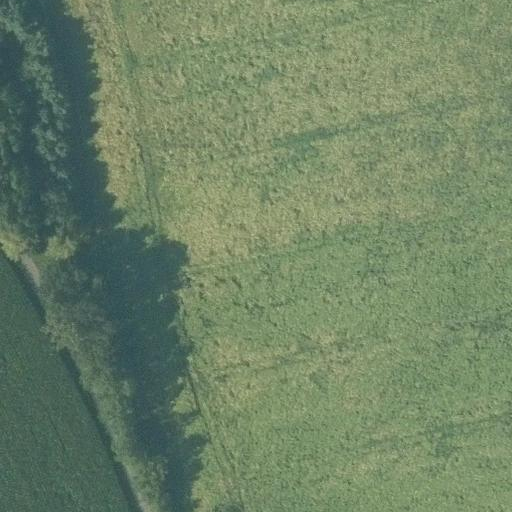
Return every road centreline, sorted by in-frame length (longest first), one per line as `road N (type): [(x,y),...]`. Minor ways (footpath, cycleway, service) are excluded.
road 1 (unclassified): [(154,511),(77,348),(0,216)]
road 2 (track): [(46,0),(90,206),(80,237),(30,267)]
